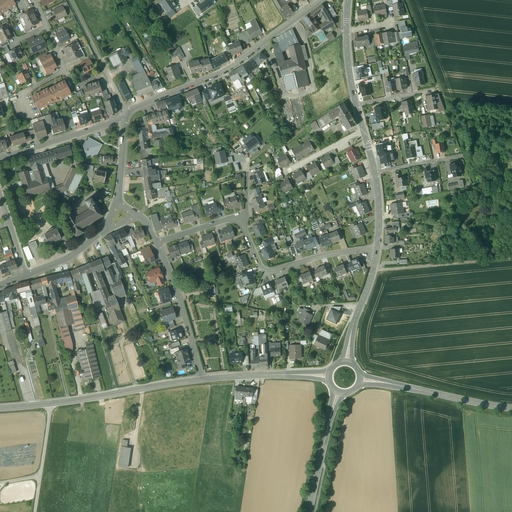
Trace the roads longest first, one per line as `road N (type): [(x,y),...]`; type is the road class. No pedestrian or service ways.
road 1 (residential): [(322,0),(240,63),(124,121)]
road 2 (tertiary): [(0,408),(202,380)]
road 3 (residential): [(239,218),(269,271),(377,250)]
road 4 (tertiary): [(359,380),(511,409)]
road 5 (residential): [(202,380),(155,243)]
road 6 (track): [(373,272),(511,261)]
road 7 (residential): [(0,159),(124,121)]
road 8 (tertiary): [(202,380),(329,375)]
road 9 (tertiary): [(338,391),(309,511)]
